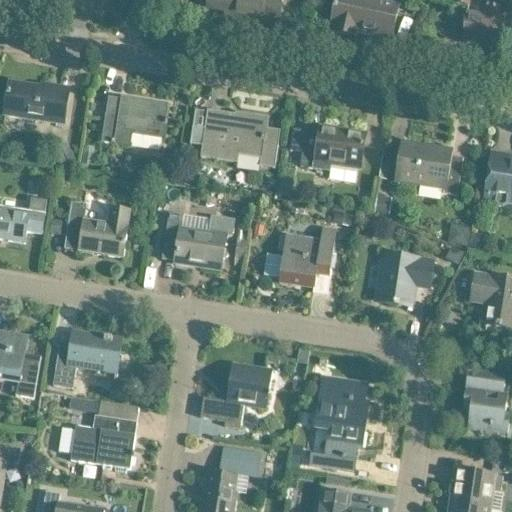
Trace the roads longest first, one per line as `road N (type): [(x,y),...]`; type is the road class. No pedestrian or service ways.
road 1 (unclassified): [(511,117),(126,58)]
road 2 (residential): [(412,511),(429,401),(420,362),(399,345),(196,315)]
road 3 (residential): [(165,511),(196,315)]
road 4 (residential): [(196,315),(0,287)]
road 5 (unclassified): [(126,58),(0,38)]
